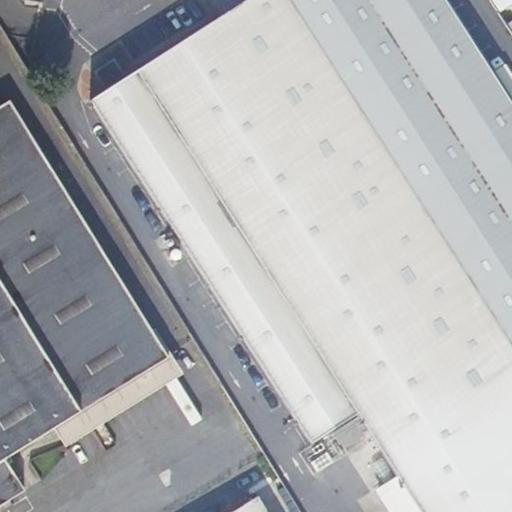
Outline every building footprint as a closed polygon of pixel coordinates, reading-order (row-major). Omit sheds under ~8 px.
[(24,0),(1,0),(0,1),(0,17),(4,25),(35,78),(64,59),(24,0)] [(346,405),(415,511),(511,511),(511,101),(447,0),(244,0),(96,98),(178,231),(302,432),(341,407),(346,405)] [(511,0),(495,0),(507,18),(511,15),(511,0)] [(0,505),(22,492),(0,457),(0,416),(146,330),(16,106),(0,115),(0,505)] [(272,511),(265,499),(243,511),(272,511)]
